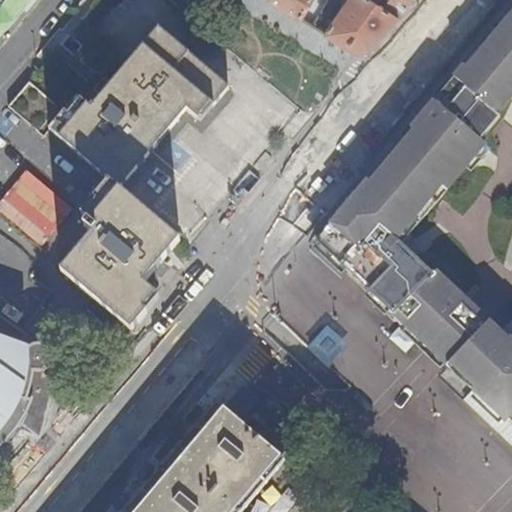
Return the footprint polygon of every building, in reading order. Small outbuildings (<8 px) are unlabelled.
[(0,0),(0,38),(32,0),(0,0)] [(269,0),(301,19),(311,0),(269,0)] [(372,49),(400,17),(374,0),(347,0),(344,5),(340,2),(330,18),(334,21),(325,34),(356,53),(372,49)] [(374,0),(400,17),(413,0),(374,0)] [(511,14),(331,230),(333,255),(432,349),(448,365),(451,362),(476,385),(472,388),(507,421),(510,418),(511,419),(511,14)] [(72,281),(132,333),(148,314),(145,311),(157,297),(144,285),(180,242),(118,190),(185,111),(196,120),(208,105),(212,108),(228,89),(158,30),(90,109),(80,101),(67,115),(28,82),(8,107),(105,188),(94,202),(97,205),(86,220),(98,230),(93,236),(63,273),(72,281)] [(84,228),(93,236),(98,230),(86,220),(85,221),(88,224),(84,228)] [(333,255),(331,230),(320,243),(333,255)] [(0,452),(7,447),(16,437),(25,426),(42,439),(44,430),(51,404),(56,375),(47,375),(47,372),(48,371),(52,368),(55,364),(56,355),(55,350),(51,345),(47,343),(45,342),(40,341),(34,343),(30,346),(25,341),(29,337),(0,314),(0,452)] [(224,410),(137,511),(236,511),(282,459),(224,410)]
